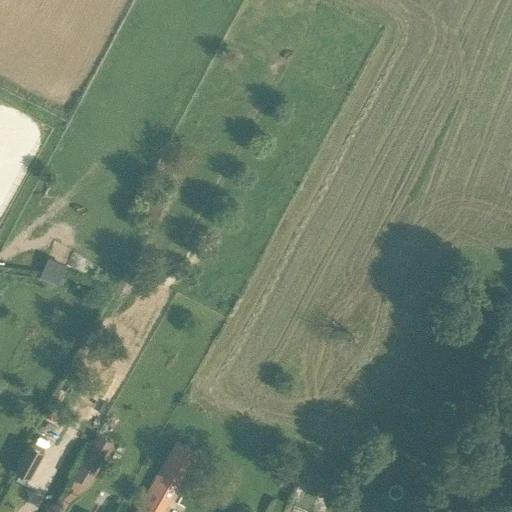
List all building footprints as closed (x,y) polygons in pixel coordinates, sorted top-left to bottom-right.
[(52,255),(43,275),(61,282),(69,263),(52,255)] [(471,330),(479,307),(464,301),(455,324),(471,330)] [(448,329),(454,315),(441,309),(434,323),(448,329)] [(87,484),(91,477),(112,441),(97,432),(72,476),(87,484)] [(30,478),(45,450),(31,443),(16,470),(30,478)] [(170,450),(136,511),(163,511),(192,462),(170,450)]
